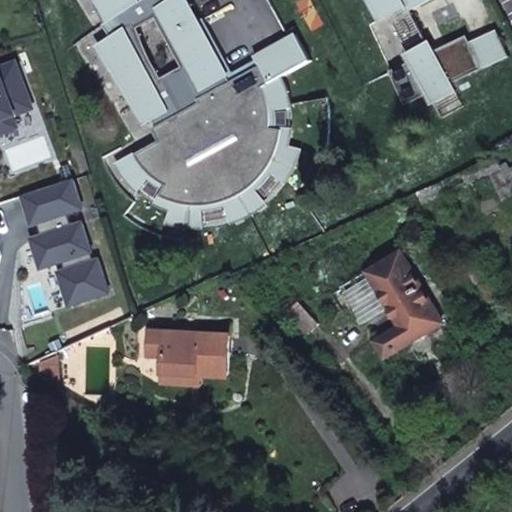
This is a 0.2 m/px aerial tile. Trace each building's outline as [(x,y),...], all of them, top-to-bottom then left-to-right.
[(263,67),(234,83),(200,24),(185,0),(95,0),(111,25),(106,28),(113,39),(101,47),(151,125),(156,123),(159,129),(155,131),(162,143),(119,166),(129,181),(138,192),(153,176),(168,187),(162,197),(174,211),(170,224),(187,229),(204,229),(203,207),(228,204),(232,216),(241,213),(251,208),(262,201),(263,200),(255,189),(272,171),(290,183),(294,176),(298,168),(301,161),(304,152),(287,148),(289,133),(277,132),(273,112),(294,107),(291,94),(284,79),(273,85),(263,67)] [(413,12),(434,1),(433,0),(376,0),(387,19),(410,7),(413,12)] [(234,83),(263,67),(273,85),(284,79),(305,68),(291,39),(258,57),(260,61),(234,75),(206,21),(200,24),(234,83)] [(499,31),(472,43),(487,71),(511,58),(499,31)] [(313,63),(298,36),(291,39),(305,68),(313,63)] [(411,63),(392,72),(407,106),(429,96),(433,104),(456,93),(454,87),(487,71),(472,43),(470,37),(447,47),(450,53),(438,58),(435,53),(431,45),(409,58),(411,63)] [(447,47),(435,53),(438,58),(450,53),(447,47)] [(35,109),(19,64),(1,70),(5,79),(0,80),(0,135),(19,128),(15,116),(35,109)] [(423,202),(493,171),(508,199),(511,196),(511,169),(509,163),(502,167),(498,157),(418,192),(423,202)] [(76,179),(25,196),(34,226),(45,222),(49,235),(34,240),(43,269),(66,262),(69,271),(62,273),(72,306),(112,292),(102,259),(98,261),(85,223),(75,227),(71,213),(85,209),(76,179)] [(445,323),(403,253),(370,272),(371,273),(391,307),(403,327),(378,342),(387,357),(445,323)] [(391,307),(371,273),(346,287),(366,322),(391,307)] [(289,312),(309,334),(320,325),(300,302),(289,312)] [(168,332),(150,331),(149,358),(166,358),(168,332)] [(230,376),(233,336),(168,332),(166,358),(165,383),(189,384),(190,375),(203,376),(230,376)] [(44,363),(44,372),(61,380),(61,356),(44,363)] [(203,376),(190,375),(189,384),(202,384),(203,376)]
